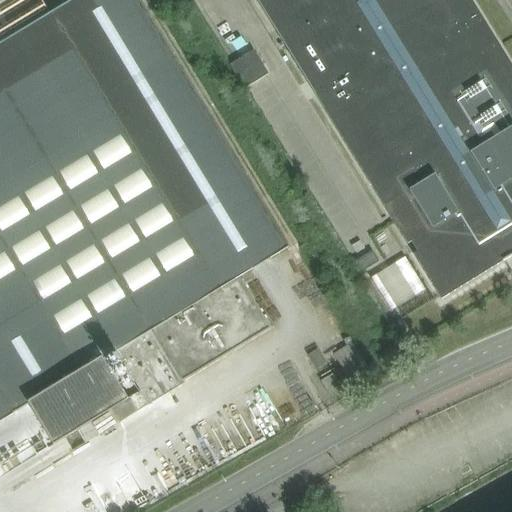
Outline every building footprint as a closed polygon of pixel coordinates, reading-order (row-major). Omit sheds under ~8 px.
[(0,421),(29,404),(53,445),(112,409),(120,423),(184,384),(183,382),(271,329),(240,277),(289,248),(140,0),(73,0),(0,44),(0,421)] [(414,254),(440,297),(442,300),(511,256),(511,66),(471,0),(257,0),(408,244),(412,242),(418,252),(414,254)] [(254,50),(230,65),(244,88),(269,73),(254,50)] [(373,251),(353,264),(359,274),(380,262),(373,251)] [(397,261),(377,274),(399,307),(419,294),(397,261)] [(318,350),(308,356),(316,370),(326,364),(318,350)] [(339,384),(333,374),(321,382),(327,391),(339,384)]
